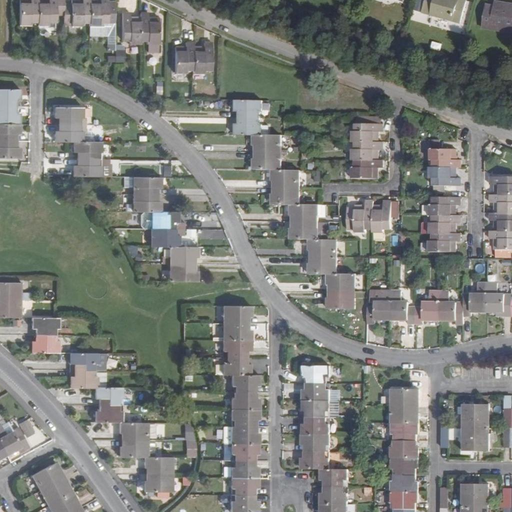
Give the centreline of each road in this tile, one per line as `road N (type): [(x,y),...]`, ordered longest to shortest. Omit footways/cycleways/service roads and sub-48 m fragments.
road 1 (residential): [(274,299),(217,192),(187,154),(119,100),(36,69)]
road 2 (residential): [(175,0),(394,91)]
road 3 (residential): [(301,511),(301,490),(277,489),(274,299)]
road 4 (residential): [(436,358),(339,346),(274,299)]
road 5 (residential): [(326,188),(386,189),(394,181),(394,91)]
road 6 (residential): [(475,249),(476,123)]
